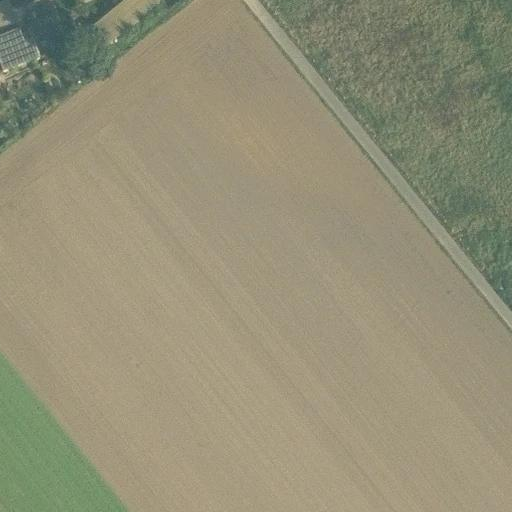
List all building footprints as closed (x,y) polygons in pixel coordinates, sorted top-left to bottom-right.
[(20,34),(27,51),(40,46),(62,38),(47,0),(17,0),(8,3),(20,34)] [(161,3),(158,0),(128,0),(90,31),(104,49),(161,3)] [(20,34),(8,3),(0,6),(0,41),(10,38),(20,34)] [(20,34),(10,38),(16,55),(27,51),(20,34)] [(40,46),(27,51),(16,55),(10,38),(0,41),(0,64),(5,78),(46,62),(40,46)]
